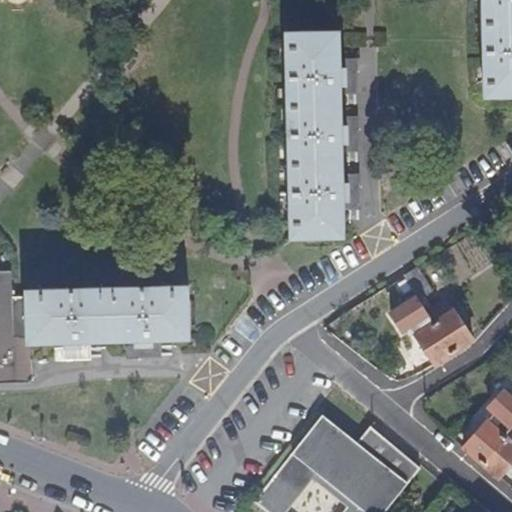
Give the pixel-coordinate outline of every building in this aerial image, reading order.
[(511,0),(483,0),(485,96),(511,95),(511,0)] [(287,36),(292,237),(341,235),(340,190),(339,133),(337,75),(337,47),(337,35),(287,36)] [(406,277),(419,298),(430,290),(417,270),(406,277)] [(10,275),(0,275),(0,385),(33,384),(32,360),(32,341),(30,299),(11,299),(11,275),(10,275)] [(407,305),(419,298),(406,277),(394,285),(407,305)] [(150,339),(187,337),(185,288),(29,293),(30,299),(32,341),(62,341),(62,352),(57,352),(57,359),(70,358),(78,358),(78,341),(134,339),(134,350),(128,350),(128,358),(143,358),(150,358),(150,339)] [(455,353),(473,342),(447,301),(429,313),(455,353)] [(429,313),(410,325),(436,365),(455,353),(429,313)] [(465,449),(482,463),(511,428),(511,405),(502,417),(496,413),(465,449)] [(275,511),(311,468),(358,506),(353,511),(383,511),(420,467),(370,427),(357,442),(323,414),(253,500),(267,511),(275,511)] [(511,463),(511,428),(482,463),(499,478),(511,463)]
